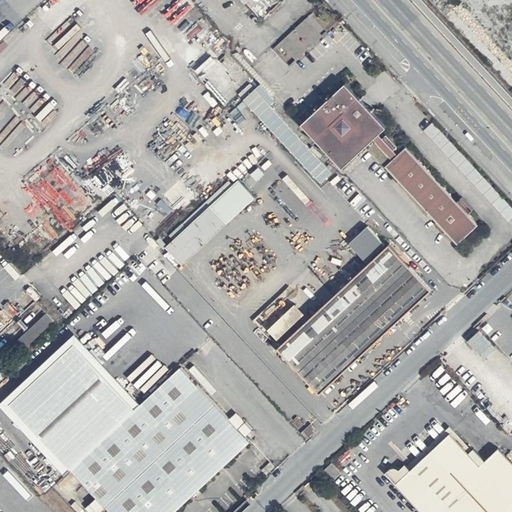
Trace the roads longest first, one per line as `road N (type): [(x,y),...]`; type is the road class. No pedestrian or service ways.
road 1 (unclassified): [(511,273),(254,511)]
road 2 (tertiary): [(358,0),(511,164)]
road 3 (primary): [(511,129),(391,0)]
